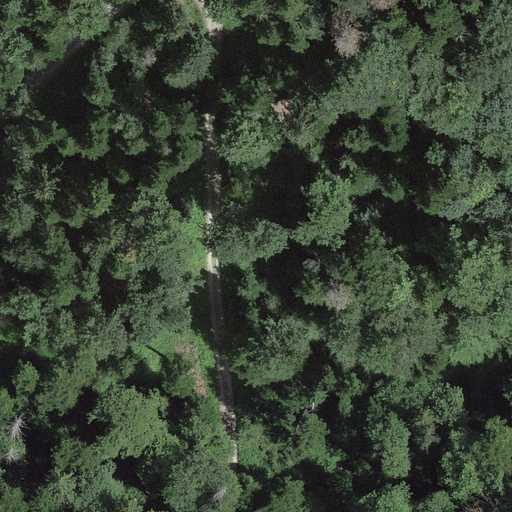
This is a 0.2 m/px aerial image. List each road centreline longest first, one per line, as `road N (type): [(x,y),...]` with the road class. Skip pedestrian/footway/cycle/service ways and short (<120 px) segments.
road 1 (track): [(205,0),(216,298),(237,511)]
road 2 (track): [(133,0),(0,113)]
